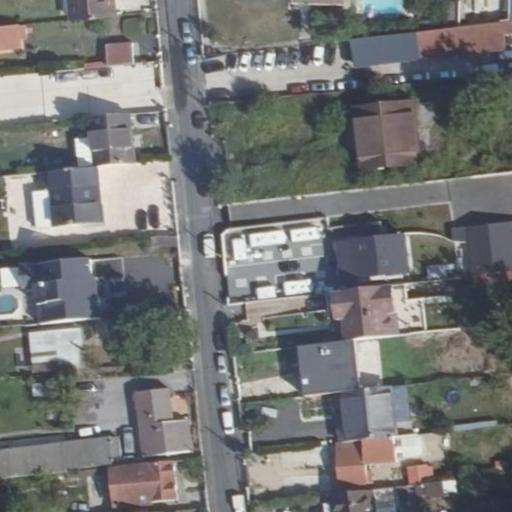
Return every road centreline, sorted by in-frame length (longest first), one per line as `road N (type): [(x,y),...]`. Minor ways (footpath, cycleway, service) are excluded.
road 1 (residential): [(233,511),(180,0)]
road 2 (unknown): [(202,216),(442,196),(511,200)]
